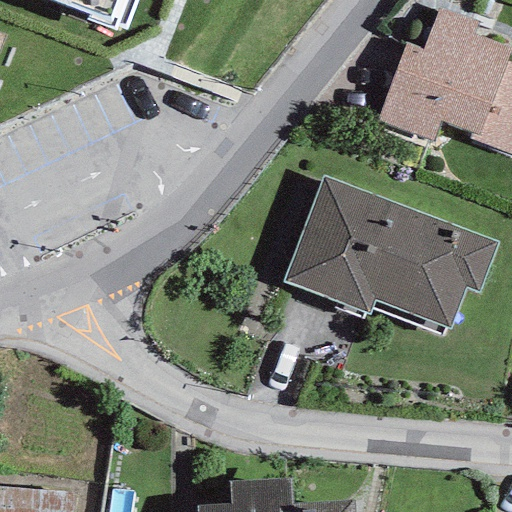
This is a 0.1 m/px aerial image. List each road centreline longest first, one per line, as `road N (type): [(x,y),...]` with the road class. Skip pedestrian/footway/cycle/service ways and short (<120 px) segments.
road 1 (residential): [(511,452),(274,432),(217,419),(138,378),(46,294)]
road 2 (residential): [(360,0),(186,213),(46,294)]
